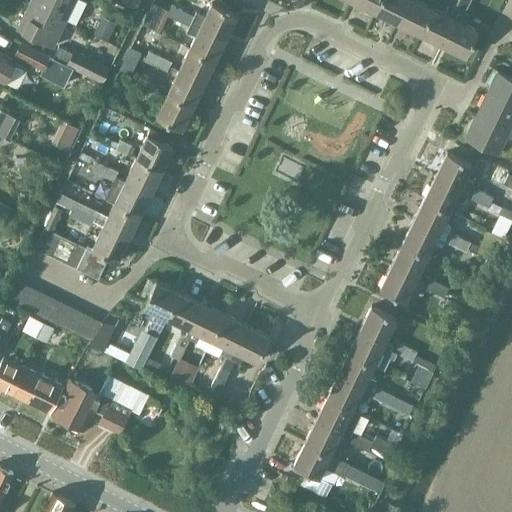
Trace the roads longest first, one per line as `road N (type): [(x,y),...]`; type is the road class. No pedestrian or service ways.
road 1 (residential): [(424,89),(411,73),(310,25),(290,21),(269,33),(167,239),(311,312)]
road 2 (residential): [(311,312),(424,89)]
road 3 (residential): [(221,511),(304,350),(311,312)]
road 4 (tertiary): [(131,511),(0,444)]
